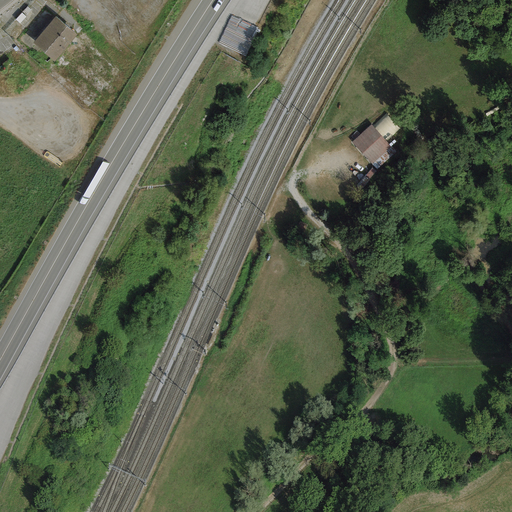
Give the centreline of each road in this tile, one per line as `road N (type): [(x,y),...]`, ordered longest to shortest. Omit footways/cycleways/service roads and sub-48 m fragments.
road 1 (track): [(256,511),(370,406),(393,363),(393,346),(359,273),(298,200),(294,172)]
road 2 (trunk): [(0,359),(212,0)]
road 3 (track): [(324,0),(243,172)]
